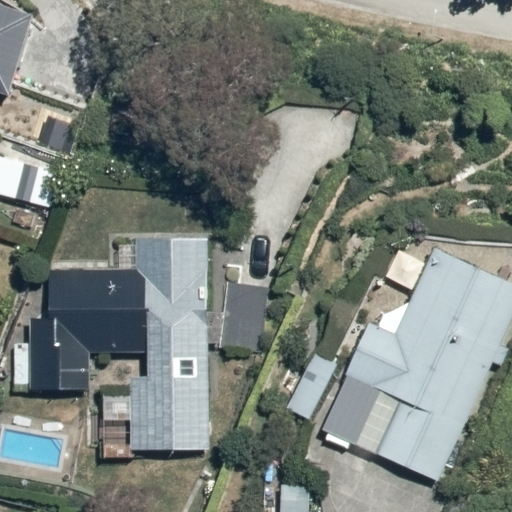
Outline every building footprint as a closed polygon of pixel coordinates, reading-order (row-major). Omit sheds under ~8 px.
[(69,133),(5,117),(0,136),(0,191),(51,205),(69,133)] [(57,311),(35,311),(35,339),(20,339),(20,383),(35,383),(35,386),(99,386),(99,352),(148,352),(148,324),(156,324),(156,374),(136,374),(136,447),(217,447),(217,230),(113,230),(113,247),(118,247),(118,263),(57,263),(57,311)] [(402,335),(378,323),(354,371),(409,398),(381,453),(441,482),(511,337),(511,276),(446,244),(402,335)] [(265,284),(228,282),(224,344),(261,346),(265,284)] [(324,511),(324,503),(266,502),(266,511),(324,511)]
